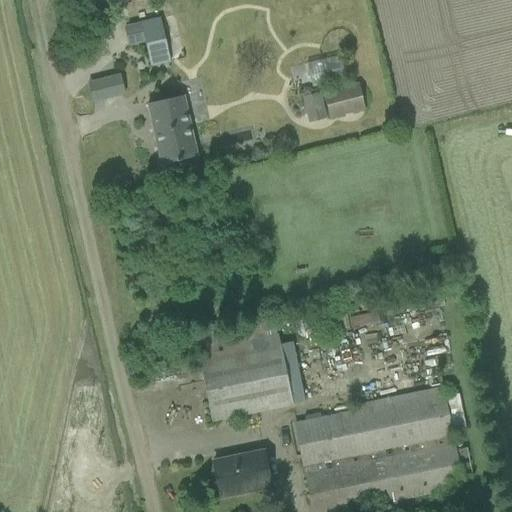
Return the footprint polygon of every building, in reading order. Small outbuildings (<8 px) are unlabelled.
[(142,23),(124,27),(129,46),(146,42),(151,66),(170,62),(160,18),(141,23),(142,23)] [(83,81),(86,101),(120,98),(117,77),(83,81)] [(374,82),(323,93),(329,119),(365,111),(364,108),(379,105),(374,82)] [(148,105),(161,165),(198,157),(184,96),(148,105)] [(346,325),(371,322),(370,314),(345,317),(346,325)] [(197,346),(213,421),(291,405),(276,330),(197,346)] [(295,424),(313,511),(340,511),(462,487),(460,480),(472,477),(466,448),(454,451),(450,429),(462,427),(456,398),(444,401),(441,387),(354,405),(355,412),(295,424)] [(213,463),(220,497),(271,487),(264,452),(242,457),(244,462),(235,464),(234,459),(213,463)]
